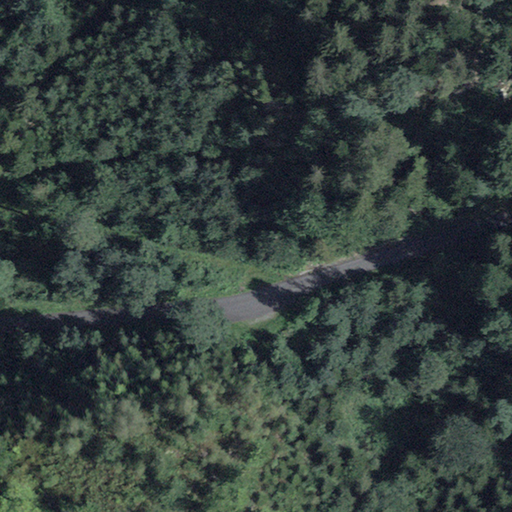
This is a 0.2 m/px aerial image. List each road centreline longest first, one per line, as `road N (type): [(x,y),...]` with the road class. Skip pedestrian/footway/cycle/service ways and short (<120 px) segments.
road 1 (track): [(0,185),(156,147),(235,145),(305,156),(419,100),(511,10)]
road 2 (unclassified): [(0,323),(249,304),(511,217)]
road 3 (track): [(0,206),(241,268),(289,292)]
